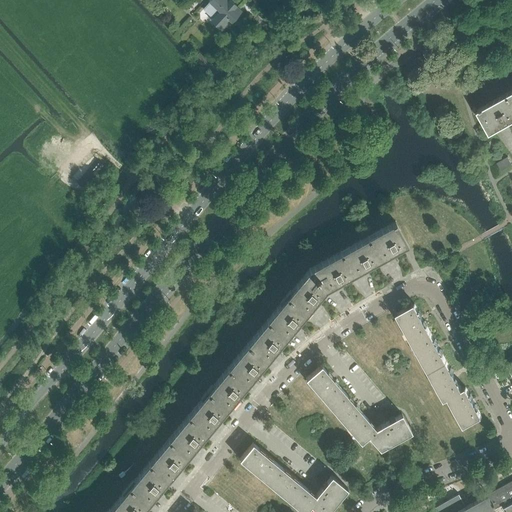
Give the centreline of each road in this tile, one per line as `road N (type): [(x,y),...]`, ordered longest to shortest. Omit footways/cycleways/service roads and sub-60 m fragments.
road 1 (secondary): [(0,482),(285,141),(361,62),(440,0)]
road 2 (secondary): [(395,0),(275,112),(0,446)]
road 3 (residential): [(511,429),(432,284),(417,282),(299,360),(174,511)]
road 4 (residential): [(360,511),(397,487),(511,447)]
